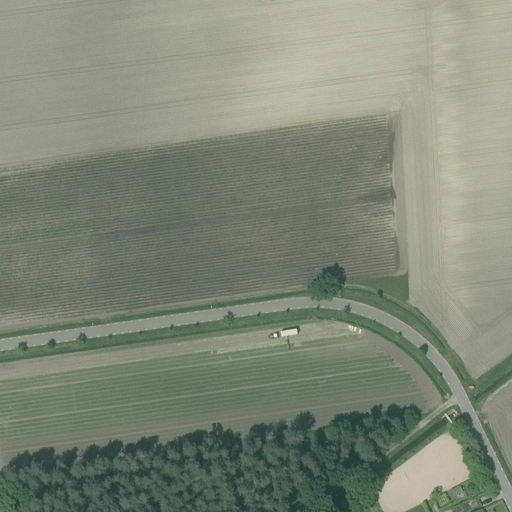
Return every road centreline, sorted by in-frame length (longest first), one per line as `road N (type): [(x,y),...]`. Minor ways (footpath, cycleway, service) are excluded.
road 1 (unclassified): [(0,345),(304,303),(363,308),(416,338),(442,365),(511,500)]
road 2 (track): [(463,402),(312,511)]
